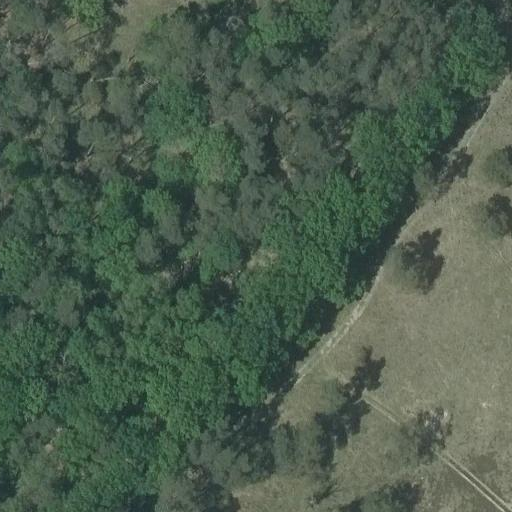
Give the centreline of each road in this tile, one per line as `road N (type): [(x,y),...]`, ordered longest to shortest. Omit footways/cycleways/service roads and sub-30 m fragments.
road 1 (track): [(276,390),(313,386),(374,408),(505,511)]
road 2 (track): [(159,511),(232,409),(276,390)]
